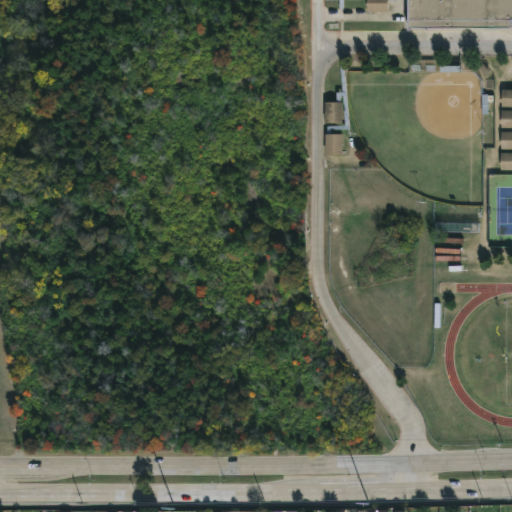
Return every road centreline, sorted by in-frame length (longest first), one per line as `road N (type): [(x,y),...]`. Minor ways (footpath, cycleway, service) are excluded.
road 1 (secondary): [(0,492),(511,487)]
road 2 (secondary): [(511,460),(0,465)]
